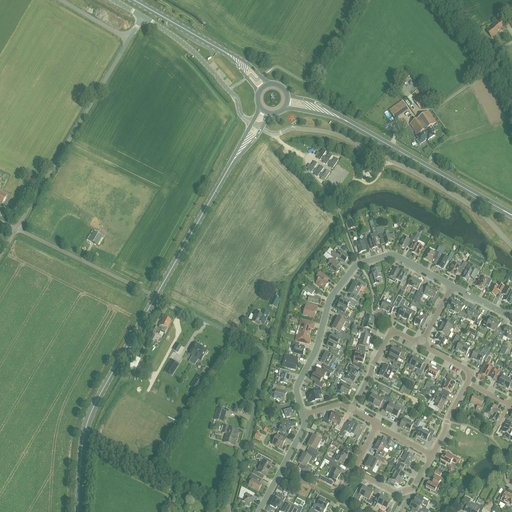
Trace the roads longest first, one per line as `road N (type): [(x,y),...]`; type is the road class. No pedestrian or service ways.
road 1 (unclassified): [(511,245),(467,202),(357,144),(312,130),(290,127),(274,136),(261,129)]
road 2 (residential): [(229,511),(264,353),(155,295)]
road 3 (residential): [(304,415),(298,382),(332,295),(358,263),(391,254),(452,285)]
road 4 (secondary): [(76,511),(90,413),(155,295)]
road 5 (unclassified): [(17,228),(128,38)]
road 6 (primary): [(505,212),(352,124)]
road 7 (unclassified): [(155,295),(17,228)]
road 8 (secondary): [(155,295),(229,166)]
road 9 (unclassified): [(511,98),(442,0)]
